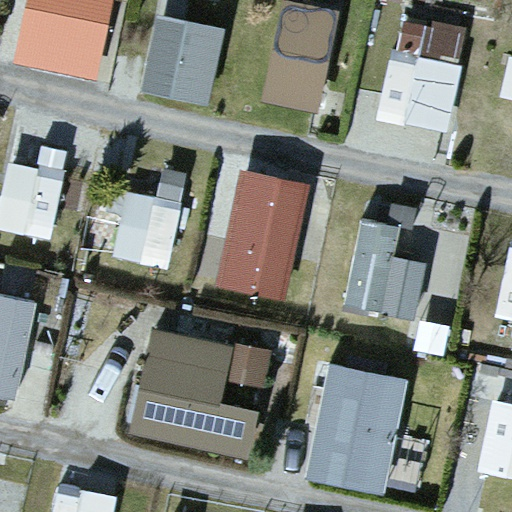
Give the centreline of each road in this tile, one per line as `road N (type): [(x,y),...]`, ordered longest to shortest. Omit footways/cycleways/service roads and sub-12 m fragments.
road 1 (track): [(0,91),(511,203)]
road 2 (track): [(0,444),(344,511)]
